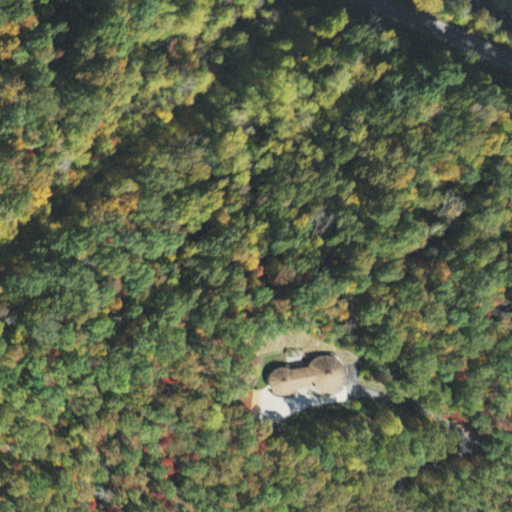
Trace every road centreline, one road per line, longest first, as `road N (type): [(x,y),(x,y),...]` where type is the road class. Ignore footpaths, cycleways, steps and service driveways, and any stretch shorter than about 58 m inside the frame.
road 1 (residential): [(350,391),(414,405),(458,432),(461,451),(398,480),(470,511)]
road 2 (residential): [(511,61),(373,0)]
